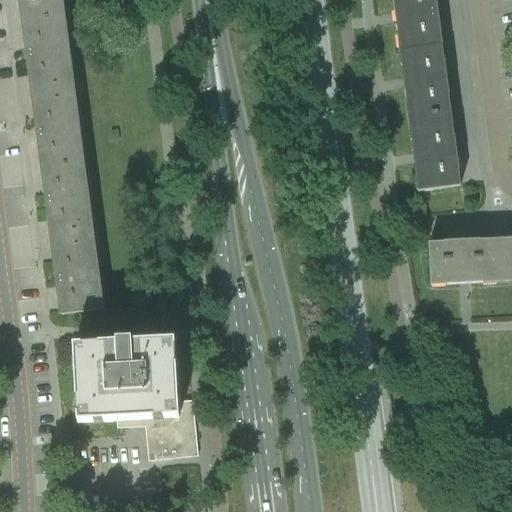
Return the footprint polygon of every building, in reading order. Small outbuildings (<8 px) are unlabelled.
[(21,8),(39,142),(62,316),(101,311),(59,0),(23,0),(24,7),(21,8)] [(391,0),(399,52),(441,47),(438,19),(433,20),(432,10),(436,10),(434,0),(391,0)] [(399,52),(408,122),(450,116),(446,83),(442,84),(441,74),(445,74),(441,47),(399,52)] [(450,116),(408,122),(418,193),(460,188),(456,159),(452,159),(451,150),(455,149),(450,116)] [(511,239),(500,240),(502,283),(511,282),(511,239)] [(502,283),(500,240),(467,242),(467,246),(457,247),(457,242),(428,244),(430,287),(502,283)] [(174,342),(149,343),(132,344),(132,342),(116,342),(116,343),(116,346),(73,348),(77,425),(153,420),(153,430),(155,462),(195,458),(190,402),(178,402),(174,342)]
